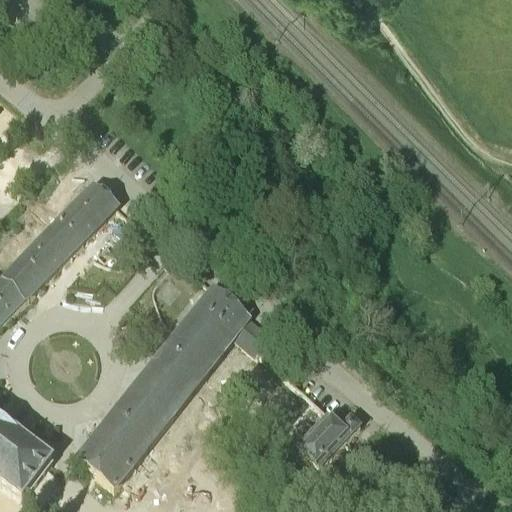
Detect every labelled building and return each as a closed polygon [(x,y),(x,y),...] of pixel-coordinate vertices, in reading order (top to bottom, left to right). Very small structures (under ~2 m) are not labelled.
[(76,258),(117,214),(95,195),(53,239),(76,258)] [(32,303),(76,258),(53,239),(11,282),(32,303)] [(95,261),(96,263),(104,271),(113,261),(105,252),(95,261)] [(0,336),(32,303),(11,282),(0,293),(0,336)] [(182,412),(233,346),(257,365),(273,346),(213,296),(145,382),(182,412)] [(113,501),(182,412),(145,382),(78,467),(113,501)] [(319,479),(360,435),(350,426),(341,436),(328,424),(297,460),(319,479)] [(0,491),(22,509),(52,471),(0,430),(0,491)] [(290,470),(273,489),(261,503),(274,511),(286,497),(301,479),(290,470)]
